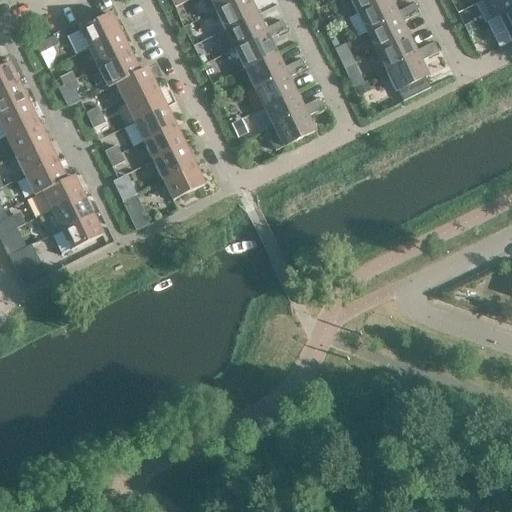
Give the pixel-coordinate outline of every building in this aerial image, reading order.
[(209,0),(215,12),(239,0),(209,0)] [(252,0),(239,0),(215,12),(225,31),(257,16),(249,1),(252,0)] [(349,0),(357,15),(386,0),(349,0)] [(396,14),(389,0),(386,0),(357,15),(366,34),(398,19),(396,14)] [(511,0),(490,0),(499,17),(511,10),(511,0)] [(414,5),(405,9),(409,19),(419,15),(414,5)] [(409,19),(405,9),(396,14),(398,19),(366,34),(376,53),(408,38),(401,24),(409,19)] [(511,10),(499,17),(508,37),(511,35),(511,10)] [(89,25),(87,19),(85,17),(72,23),(76,31),(78,30),(88,50),(120,35),(110,15),(89,25)] [(264,30),(257,16),(225,31),(234,51),(266,35),(264,30)] [(282,22),(272,26),(277,36),(286,31),(282,22)] [(472,22),(463,26),(467,33),(475,29),(472,22)] [(277,36),(272,26),(264,30),(266,35),(234,51),(244,70),(276,55),(268,40),(277,36)] [(129,54),(120,35),(88,50),(98,69),(129,54)] [(53,37),(41,43),(45,51),(57,45),(53,37)] [(415,52),(408,38),(376,53),(385,73),(417,57),(415,52)] [(433,44),(424,48),(428,58),(438,54),(433,44)] [(428,58),(424,48),(415,52),(417,57),(385,73),(395,93),(398,92),(403,102),(430,89),(425,79),(427,77),(420,62),(428,58)] [(139,74),(138,73),(129,54),(98,69),(107,89),(115,86),(115,85),(139,74)] [(283,69),(276,55),(244,70),(253,89),(285,74),(283,69)] [(301,60),(291,65),(296,75),(305,70),(301,60)] [(0,68),(0,93),(18,85),(8,64),(0,68)] [(296,75),(291,65),(283,69),(285,74),(253,89),(263,109),(295,93),(287,79),(296,75)] [(209,67),(204,69),(207,76),(212,73),(209,67)] [(156,89),(146,69),(138,73),(139,74),(115,85),(115,86),(124,104),(156,89)] [(59,79),(63,86),(75,81),(71,73),(59,79)] [(356,78),(350,81),(353,88),(363,83),(361,80),(356,78)] [(78,89),(75,81),(63,86),(67,94),(78,89)] [(366,83),(355,89),(359,97),(370,92),(366,83)] [(0,117),(27,104),(18,85),(0,93),(0,117)] [(165,109),(156,89),(124,104),(134,124),(165,109)] [(302,108),(295,93),(263,109),(272,128),(304,113),(302,108)] [(320,99),(310,104),(315,113),(324,109),(320,99)] [(37,123),(27,104),(0,117),(0,128),(5,139),(37,123)] [(315,113),(310,104),(302,108),(304,113),(272,128),(282,148),(314,133),(306,118),(315,113)] [(97,108),(85,114),(89,122),(101,116),(97,108)] [(175,128),(165,109),(134,124),(143,143),(175,128)] [(105,124),(101,116),(89,122),(93,130),(105,124)] [(240,121),(232,125),(238,139),(247,134),(240,121)] [(46,143),(37,123),(5,139),(15,158),(46,143)] [(184,147),(175,128),(143,143),(153,163),(184,147)] [(56,162),(46,143),(15,158),(24,177),(56,162)] [(116,147),(104,153),(108,161),(120,155),(116,147)] [(194,167),(184,147),(153,163),(162,182),(194,167)] [(124,163),(120,155),(108,161),(112,168),(124,163)] [(65,181),(56,162),(24,177),(34,197),(41,194),(41,193),(65,182),(65,181)] [(204,187),(194,167),(162,182),(172,202),(204,187)] [(82,197),(73,177),(65,181),(65,182),(41,193),(41,194),(51,213),(82,197)] [(135,186),(123,191),(127,199),(139,194),(135,186)] [(92,217),(82,197),(51,213),(60,232),(92,217)] [(102,237),(92,217),(60,232),(51,236),(61,256),(102,237)] [(144,218),(132,224),(136,232),(148,226),(144,218)] [(5,249),(9,256),(21,250),(17,243),(5,249)] [(31,246),(21,250),(9,256),(8,257),(14,269),(36,258),(31,246)] [(465,288),(445,297),(465,304),(465,288)]
